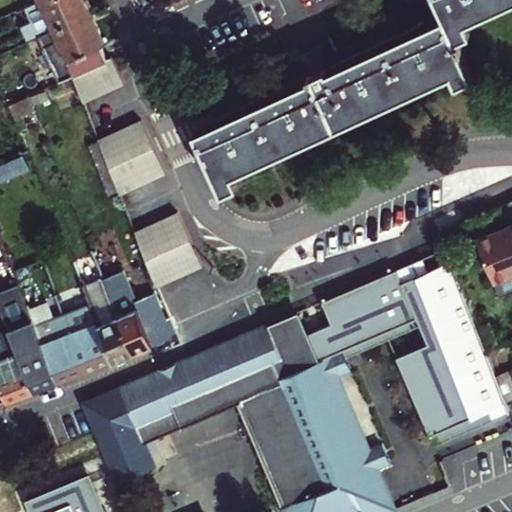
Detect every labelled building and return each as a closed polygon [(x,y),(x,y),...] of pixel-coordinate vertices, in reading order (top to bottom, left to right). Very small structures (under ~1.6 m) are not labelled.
[(94,7),(90,0),(31,0),(29,1),(43,30),(94,7)] [(511,0),(442,0),(449,13),(329,67),(298,81),(195,128),(198,134),(221,188),(222,189),(239,182),(235,172),(456,72),(460,82),(477,75),(459,36),(476,28),(472,18),(511,0)] [(108,36),(94,7),(43,30),(36,34),(56,77),(70,70),(107,53),(101,39),(108,36)] [(290,63),(298,81),(329,67),(321,49),(290,63)] [(107,53),(70,70),(80,97),(124,77),(113,51),(107,53)] [(40,84),(24,92),(29,103),(45,96),(40,84)] [(24,92),(5,100),(11,114),(17,111),(30,106),(29,103),(24,92)] [(17,111),(11,114),(17,130),(24,127),(17,111)] [(110,126),(95,133),(95,134),(117,187),(118,190),(135,182),(150,176),(159,172),(164,169),(140,113),(125,120),(110,126)] [(175,207),(132,226),(154,279),(154,280),(199,261),(176,206),(175,207)] [(511,222),(474,239),(492,280),(511,271),(511,222)] [(109,298),(131,348),(151,340),(135,303),(116,256),(106,260),(99,241),(88,246),(99,273),(109,298)] [(286,311),(72,400),(106,480),(143,463),(132,438),(228,397),(276,511),(383,511),(384,511),(365,466),(377,462),(369,443),(355,449),(343,420),(333,424),(325,405),(334,401),(322,374),(337,368),(329,349),(404,317),(414,342),(383,355),(420,443),(495,412),(429,253),(310,301),(320,324),(296,334),(286,311)] [(10,266),(0,270),(0,313),(5,327),(29,390),(54,380),(37,333),(31,320),(26,306),(10,266)] [(511,271),(492,280),(498,294),(511,287),(511,271)] [(99,273),(78,282),(86,301),(94,319),(109,357),(131,348),(109,298),(99,273)] [(153,297),(135,303),(151,340),(171,331),(153,297)] [(46,299),(26,306),(31,320),(37,333),(54,380),(84,367),(60,311),(51,314),(46,299)] [(86,301),(60,311),(68,330),(84,367),(109,357),(94,319),(86,301)] [(5,327),(0,328),(0,391),(4,400),(29,390),(5,327)] [(511,368),(496,375),(505,399),(507,398),(511,396),(511,368)] [(96,511),(82,475),(19,501),(23,511),(96,511)]
